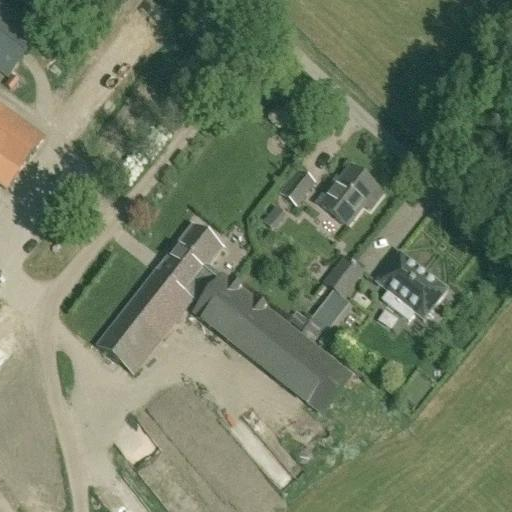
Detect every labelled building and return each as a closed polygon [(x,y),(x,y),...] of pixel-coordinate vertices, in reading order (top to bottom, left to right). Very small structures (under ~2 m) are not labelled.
[(41,39),(0,6),(0,74),(8,81),(41,39)] [(45,142),(0,108),(0,188),(7,193),(45,142)] [(279,200),(299,178),(290,171),(271,193),(279,200)] [(383,198),(350,172),(335,192),(331,189),(317,207),(347,231),(364,211),(369,215),(383,198)] [(301,179),(283,201),(295,211),(313,188),(301,179)] [(321,418),(351,380),(223,279),(221,281),(209,272),(222,254),(192,230),(97,351),(133,380),(192,305),(199,310),(193,317),(321,418)] [(447,297),(447,296),(400,258),(376,288),(377,289),(389,298),(383,306),(408,326),(414,318),(420,323),(431,308),(435,311),(446,296),(447,297)] [(325,288),(334,295),(354,271),(344,263),(325,288)] [(334,295),(344,302),(363,278),(354,271),(334,295)]
